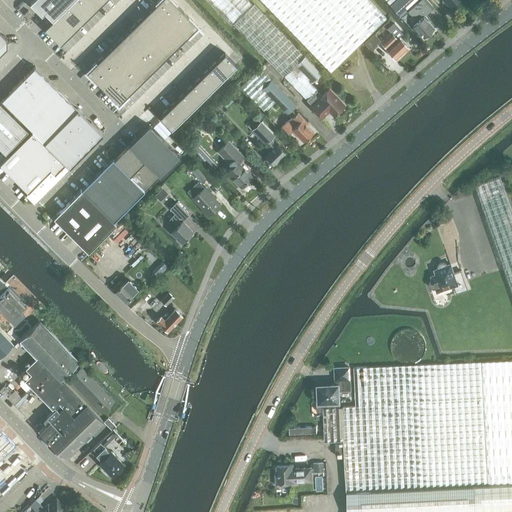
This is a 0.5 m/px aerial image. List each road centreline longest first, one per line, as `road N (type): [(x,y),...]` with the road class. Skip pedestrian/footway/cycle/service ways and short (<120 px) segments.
road 1 (tertiary): [(221,511),(281,385),(353,274),(430,182),(511,111)]
road 2 (secondary): [(186,357),(225,268),(251,231),(380,112),(511,7)]
road 3 (secondary): [(136,509),(62,469),(0,405)]
road 4 (unclassified): [(120,122),(0,4)]
road 5 (secondary): [(136,509),(186,357)]
road 6 (residential): [(177,354),(76,264)]
